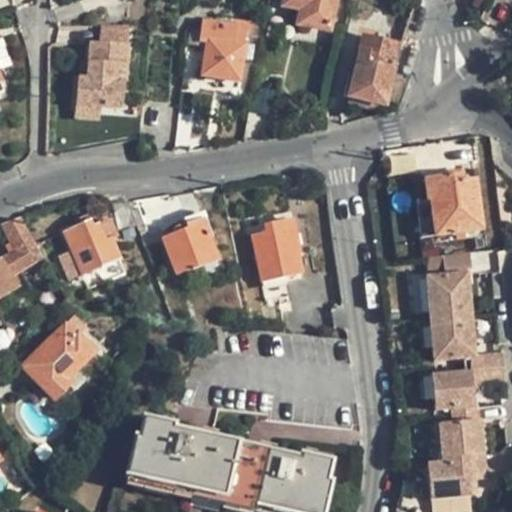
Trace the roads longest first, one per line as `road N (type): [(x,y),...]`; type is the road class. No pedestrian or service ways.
road 1 (residential): [(370,511),(374,415),(335,146)]
road 2 (residential): [(335,146),(182,172),(36,182)]
road 3 (unknown): [(374,415),(171,374)]
road 4 (residential): [(36,182),(45,0)]
road 5 (residential): [(455,92),(388,129),(335,146)]
